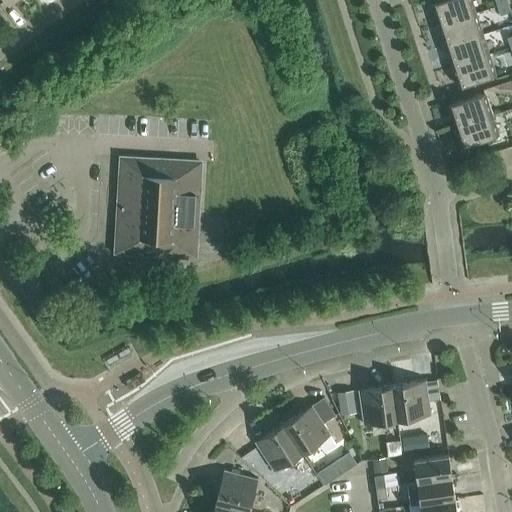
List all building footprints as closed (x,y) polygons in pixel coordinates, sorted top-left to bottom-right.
[(439,24),(474,12),(470,0),(440,0),(432,3),(439,24)] [(508,2),(497,5),(500,15),(511,11),(508,2)] [(446,44),(481,33),(474,12),(439,24),(446,44)] [(452,65),(488,54),(481,33),(446,44),(452,65)] [(488,54),(452,65),(459,86),(495,75),(488,54)] [(455,126),(491,114),(484,93),(448,105),(455,126)] [(491,114),(455,126),(462,147),(498,135),(491,114)] [(122,157),(116,252),(195,256),(200,162),(122,157)] [(392,385),(397,419),(431,415),(429,400),(439,398),(436,379),(392,385)] [(397,419),(392,385),(358,390),(363,424),(397,419)] [(337,405),(347,404),(345,392),(335,393),(337,405)] [(318,442),(324,452),(335,445),(329,435),(331,434),(312,405),(283,423),(302,453),(318,442)] [(302,453),(283,423),(254,441),(273,471),(302,453)] [(427,435),(415,436),(417,451),(429,450),(427,435)] [(417,482),(452,477),(448,455),(414,460),(417,482)] [(386,457),(373,459),(375,472),(388,470),(386,457)] [(214,502),(248,511),(257,478),(223,469),(214,502)] [(376,488),(386,487),(384,474),(374,475),(376,488)] [(452,477),(417,482),(420,504),(455,499),(452,477)] [(386,487),(376,488),(378,499),(387,498),(386,487)] [(456,511),(455,499),(420,504),(421,511),(456,511)] [(211,511),(248,511),(214,502),(211,511)]
